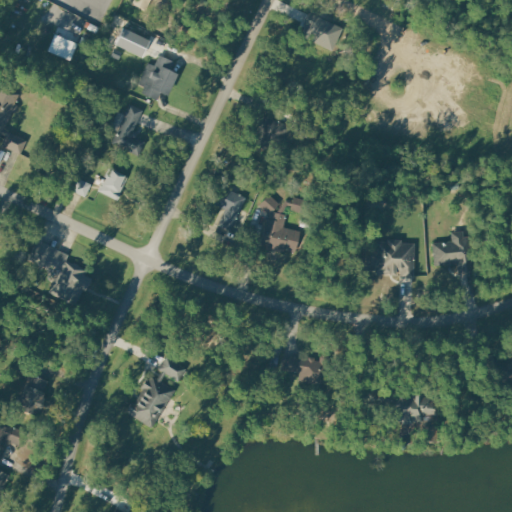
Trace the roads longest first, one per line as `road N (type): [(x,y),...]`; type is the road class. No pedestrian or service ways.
road 1 (residential): [(267,0),(95,380),(57,511)]
road 2 (residential): [(511,302),(458,321),(416,323),(270,305),(188,279),(0,190)]
